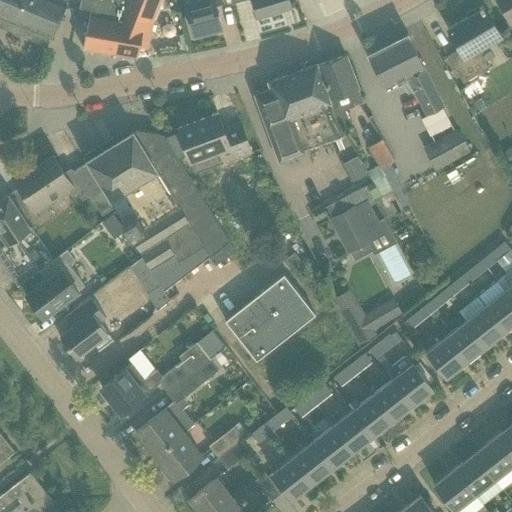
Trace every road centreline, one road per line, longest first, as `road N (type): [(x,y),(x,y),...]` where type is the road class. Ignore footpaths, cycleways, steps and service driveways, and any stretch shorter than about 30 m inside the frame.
road 1 (residential): [(0,91),(83,94),(235,63),(408,0)]
road 2 (residential): [(142,497),(0,322)]
road 3 (residential): [(337,511),(511,378)]
